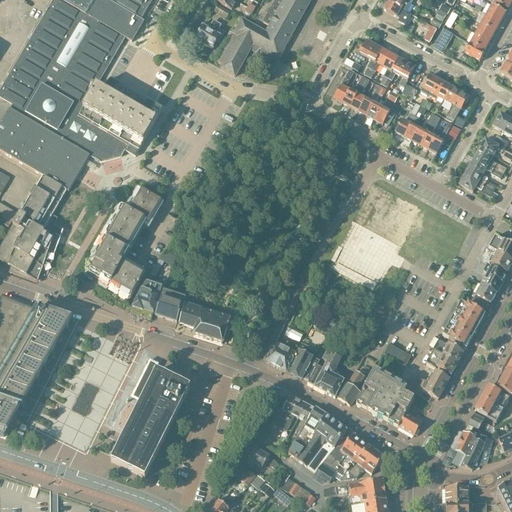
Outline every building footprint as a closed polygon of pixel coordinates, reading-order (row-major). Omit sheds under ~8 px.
[(9,110),(0,124),(0,152),(42,177),(19,216),(2,246),(0,249),(0,261),(11,268),(10,270),(34,279),(37,272),(46,276),(47,273),(48,273),(53,258),(57,247),(59,243),(61,236),(63,232),(58,229),(54,227),(55,223),(56,223),(57,219),(52,217),(66,192),(68,193),(76,180),(79,175),(83,167),(89,157),(101,164),(110,161),(122,158),(125,152),(135,158),(156,122),(161,113),(156,109),(150,119),(146,117),(142,114),(139,113),(132,109),(129,107),(122,103),(119,101),(112,97),(109,95),(102,91),(99,89),(96,87),(125,39),(132,43),(134,39),(136,35),(144,22),(141,20),(152,0),(52,0),(11,71),(0,90),(0,99),(11,106),(9,110)] [(218,0),(217,2),(232,11),(236,3),(230,0),(218,0)] [(251,25),(250,24),(241,19),(233,34),(229,32),(227,37),(231,40),(217,64),(222,66),(220,70),(234,78),(250,50),(255,53),(253,57),(258,60),(260,56),(270,62),(273,57),(278,59),(310,0),(282,0),(283,0),(282,0),(275,0),(262,23),(268,27),(265,32),(255,27),(268,6),(264,3),(251,25)] [(389,0),(388,3),(406,13),(410,5),(401,0),(389,0)] [(511,0),(494,0),(493,3),(507,11),(511,2),(511,0)] [(406,13),(388,3),(383,11),(399,20),(398,23),(404,26),(405,26),(410,16),(406,13)] [(442,5),(438,11),(446,15),(449,9),(442,5)] [(214,11),(222,16),(226,18),(229,13),(225,11),(217,6),(214,11)] [(476,6),(473,11),(479,14),(482,9),(476,6)] [(491,6),(485,17),(500,24),(505,14),(491,6)] [(439,11),(435,19),(441,22),(446,15),(438,11),(439,11)] [(452,14),(447,21),(453,25),(457,17),(452,14)] [(485,17),(480,27),(494,35),(500,24),(485,17)] [(430,25),(437,29),(441,22),(435,19),(434,19),(430,25)] [(225,34),(218,30),(220,26),(213,22),(211,26),(205,23),(195,40),(212,51),(219,38),(222,40),(225,34)] [(424,40),(429,43),(436,30),(430,27),(430,28),(424,24),(422,28),(429,32),(424,40)] [(413,28),(405,26),(404,26),(402,30),(410,36),(413,28)] [(480,27),(474,37),(488,45),(494,35),(480,27)] [(474,37),(469,47),(484,55),(485,53),(484,53),(488,45),(474,37)] [(367,60),(374,47),(365,42),(358,55),(356,53),(352,60),(355,61),(354,62),(359,65),(363,58),(367,60)] [(366,69),(367,69),(364,76),(367,78),(382,51),(374,47),(367,60),(370,62),(366,69)] [(464,55),(479,63),(484,55),(469,47),(464,55)] [(382,51),(367,78),(371,80),(374,75),(379,67),(382,69),(390,56),(382,51)] [(383,78),(379,85),(383,87),(398,60),(390,56),(382,69),(386,71),(383,78)] [(398,60),(383,87),(387,89),(390,83),(386,81),(387,80),(391,83),(395,76),(399,78),(406,64),(398,60)] [(406,64),(399,78),(402,80),(399,87),(403,89),(414,69),(406,64)] [(505,66),(500,75),(505,78),(511,81),(511,68),(505,65),(505,66)] [(427,97),(431,99),(440,83),(429,77),(420,93),(421,93),(420,94),(426,98),(427,97)] [(349,91),(342,104),(349,109),(365,80),(361,78),(357,86),(356,86),(353,93),(349,91)] [(333,100),(342,104),(349,91),(345,89),(349,82),(344,80),(333,100)] [(365,80),(349,109),(358,113),(365,100),(361,98),(365,91),(364,91),(369,82),(365,80)] [(440,83),(431,99),(435,101),(437,99),(443,103),(451,89),(440,83)] [(401,98),(405,101),(406,100),(412,89),(407,86),(401,98)] [(365,100),(358,113),(366,118),(381,89),(378,87),(373,95),(369,102),(365,100)] [(381,89),(366,118),(374,122),(381,108),(377,106),(381,100),(380,99),(385,91),(381,89)] [(412,89),(406,100),(411,103),(417,92),(412,89)] [(446,118),(445,120),(453,124),(460,112),(466,100),(466,97),(451,89),(443,103),(452,107),(446,118)] [(387,100),(394,104),(398,97),(391,92),(387,100)] [(381,108),(374,122),(382,127),(383,125),(390,113),(393,106),(386,103),(383,109),(381,108)] [(417,113),(422,116),(425,111),(424,110),(420,108),(417,113)] [(395,116),(390,113),(383,125),(388,128),(395,116)] [(499,115),(492,128),(503,134),(511,120),(501,114),(500,115),(499,115)] [(395,134),(403,138),(414,118),(410,116),(406,123),(402,120),(395,134)] [(417,132),(411,143),(419,147),(427,132),(435,118),(431,116),(422,131),(419,129),(417,132)] [(414,118),(403,138),(411,143),(417,132),(419,129),(415,127),(419,121),(414,118)] [(427,132),(419,147),(427,152),(434,139),(430,137),(439,120),(435,118),(427,132)] [(511,120),(503,134),(511,138),(511,120)] [(434,139),(427,152),(436,156),(443,143),(452,127),(447,125),(438,141),(434,139)] [(452,135),(457,137),(460,132),(454,129),(452,135)] [(501,140),(497,146),(505,151),(509,144),(501,139),(501,140)] [(479,150),(493,158),(496,152),(501,155),(500,157),(510,162),(511,159),(511,156),(499,148),(484,140),(479,150)] [(474,159),(503,176),(506,170),(496,164),(495,166),(490,163),(493,158),(479,150),(474,159)] [(468,169),(482,176),(485,171),(491,174),(490,175),(500,180),(503,176),(474,159),(468,169)] [(463,177),(492,194),(496,188),(486,183),(485,184),(480,181),(482,176),(468,169),(463,177)] [(0,194),(1,195),(10,179),(0,173),(0,194)] [(458,187),(472,195),(475,189),(480,192),(480,193),(490,199),(492,194),(463,177),(458,187)] [(374,182),(369,190),(384,199),(388,191),(374,182)] [(89,259),(94,263),(90,271),(86,278),(91,281),(93,278),(130,300),(131,297),(143,277),(144,274),(134,268),(132,270),(123,265),(123,264),(120,263),(144,222),(148,225),(161,203),(141,191),(141,192),(136,189),(124,210),(118,206),(114,213),(115,214),(89,259)] [(369,190),(365,198),(380,206),(384,199),(369,190)] [(408,191),(400,206),(406,210),(415,195),(408,191)] [(415,195),(406,210),(410,212),(412,213),(420,198),(415,195)] [(365,198),(361,205),(362,205),(375,213),(380,206),(365,198)] [(420,198),(412,213),(413,214),(418,216),(426,202),(420,198)] [(426,202),(418,216),(422,219),(423,220),(432,205),(426,202)] [(0,204),(0,223),(8,228),(16,216),(17,214),(0,204)] [(362,205),(357,213),(372,221),(376,214),(375,213),(362,205)] [(432,205),(423,220),(425,221),(429,223),(438,209),(432,205)] [(438,209),(429,223),(433,226),(435,227),(444,212),(438,209)] [(444,212),(435,227),(437,228),(441,230),(449,216),(444,212)] [(357,213),(353,220),(367,229),(372,221),(357,213)] [(449,216),(441,230),(445,233),(446,234),(455,219),(449,216)] [(455,219),(446,234),(448,235),(452,237),(461,222),(455,219)] [(353,220),(349,227),(363,236),(367,229),(353,220)] [(461,222),(452,237),(457,240),(458,240),(467,226),(461,222)] [(467,226),(458,240),(460,241),(464,244),(473,230),(467,226)] [(349,227),(344,235),(359,243),(363,236),(349,227)] [(424,241),(409,232),(405,238),(420,247),(424,241)] [(344,235),(340,242),(354,251),(359,243),(344,235)] [(497,254),(511,262),(511,247),(494,237),(488,250),(497,254)] [(420,247),(405,238),(402,244),(416,253),(420,247)] [(340,242),(335,249),(350,258),(354,251),(340,242)] [(416,253),(402,244),(398,250),(413,259),(416,253)] [(413,259),(398,250),(395,256),(410,264),(413,259)] [(335,252),(330,261),(346,270),(351,262),(335,252)] [(165,253),(161,260),(171,267),(176,260),(165,253)] [(506,275),(511,263),(511,262),(497,254),(490,266),(506,275)] [(410,264),(395,256),(392,261),(406,270),(410,264)] [(330,261),(325,269),(341,279),(346,270),(330,261)] [(406,270),(392,261),(388,267),(403,276),(406,270)] [(403,276),(388,267),(385,273),(399,282),(403,276)] [(487,276),(481,287),(496,295),(506,277),(487,267),(483,274),(487,276)] [(325,269),(320,277),(336,287),(341,279),(325,269)] [(399,282),(385,273),(381,279),(396,287),(399,282)] [(320,277),(315,285),(331,295),(336,287),(320,277)] [(396,287),(381,279),(378,284),(392,293),(396,287)] [(146,283),(131,309),(132,309),(130,315),(150,322),(161,288),(146,283)] [(392,293),(378,284),(374,290),(389,299),(392,293)] [(315,285),(310,294),(326,304),(331,295),(315,285)] [(481,287),(472,304),(482,310),(485,304),(490,306),(496,295),(481,287)] [(389,299),(374,290),(371,296),(385,305),(389,299)] [(163,291),(154,317),(177,324),(185,299),(163,291)] [(0,437),(5,439),(9,431),(8,430),(17,414),(18,415),(21,410),(22,409),(21,409),(69,324),(45,314),(45,313),(40,310),(41,310),(40,310),(39,312),(2,297),(2,296),(1,296),(0,299),(0,437)] [(194,330),(193,336),(222,345),(230,320),(185,305),(179,325),(194,330)] [(450,341),(465,350),(484,316),(469,307),(450,341)] [(331,326),(341,332),(346,324),(336,318),(331,326)] [(274,345),(266,360),(264,363),(286,374),(295,357),(297,352),(298,352),(297,351),(294,355),(286,351),(287,350),(281,347),(280,348),(274,345)] [(399,365),(405,368),(411,358),(405,355),(395,349),(389,346),(383,356),(389,359),(389,358),(399,364),(399,365)] [(448,347),(442,358),(457,366),(458,364),(463,355),(455,351),(448,347)] [(295,357),(286,374),(301,382),(303,378),(309,381),(317,368),(319,363),(313,360),(298,352),(297,352),(295,357)] [(435,371),(436,370),(442,358),(433,353),(426,366),(435,371)] [(317,368),(309,381),(307,384),(313,388),(334,399),(344,382),(341,380),(342,378),(336,374),(337,373),(335,372),(341,361),(330,355),(330,356),(325,354),(321,361),(326,364),(322,371),(317,368)] [(442,358),(436,370),(450,378),(457,366),(442,358)] [(124,436),(110,463),(145,480),(190,389),(156,372),(156,373),(154,372),(157,367),(150,363),(133,397),(141,401),(124,436)] [(511,375),(506,372),(496,389),(511,397),(511,375)] [(361,406),(360,409),(398,429),(405,416),(416,397),(401,389),(401,388),(374,373),(357,404),(361,406)] [(418,381),(414,389),(411,393),(430,403),(432,399),(438,402),(449,381),(435,373),(428,386),(418,381)] [(338,399),(350,407),(359,394),(355,391),(361,381),(353,376),(338,399)] [(475,412),(496,424),(509,400),(488,388),(475,412)] [(287,423),(298,402),(290,398),(282,412),(286,414),(282,420),(286,422),(287,423)] [(297,420),(305,405),(298,402),(287,423),(291,425),(294,418),(297,420)] [(302,422),(298,429),(296,432),(300,434),(302,431),(313,410),(305,405),(297,420),(302,422)] [(315,411),(288,455),(306,468),(338,426),(322,415),(315,411)] [(474,414),(467,426),(477,431),(484,420),(474,414)] [(405,416),(398,429),(413,437),(423,421),(416,417),(414,421),(405,416)] [(286,422),(281,430),(286,433),(291,425),(287,423),(286,422)] [(481,431),(487,433),(490,427),(484,424),(481,431)] [(338,426),(306,468),(315,475),(321,465),(335,449),(346,434),(347,433),(338,426)] [(459,446),(455,452),(465,458),(477,435),(471,433),(471,435),(464,431),(457,445),(459,446)] [(321,465),(315,475),(312,479),(321,486),(329,484),(336,474),(339,475),(336,479),(340,482),(343,478),(346,473),(350,468),(354,467),(368,448),(347,433),(346,434),(335,449),(321,465)] [(465,458),(460,468),(471,472),(484,446),(486,439),(477,435),(465,458)] [(504,456),(511,451),(511,441),(510,437),(498,442),(504,456)] [(343,478),(340,482),(341,483),(356,480),(361,473),(359,472),(361,469),(371,477),(383,460),(368,448),(354,467),(350,468),(346,473),(343,478)] [(274,470),(278,465),(267,457),(255,450),(245,464),(253,469),(255,466),(262,470),(266,463),(271,466),(270,467),(274,470)] [(247,488),(256,477),(250,472),(241,482),(247,488)] [(279,480),(285,484),(290,477),(284,473),(279,480)] [(257,476),(250,485),(258,491),(264,482),(257,476)] [(287,494),(293,484),(288,481),(281,491),(287,494)] [(372,484),(323,491),(324,500),(347,496),(348,500),(359,498),(361,505),(386,502),(383,485),(383,482),(372,484)] [(511,511),(511,482),(497,490),(508,511),(511,511)] [(265,485),(260,492),(268,499),(273,492),(265,485)] [(294,485),(288,494),(293,498),(299,488),(294,485)] [(299,488),(293,498),(298,501),(304,491),(299,488)] [(445,505),(445,506),(468,506),(467,488),(445,489),(445,505)] [(304,491),(298,501),(310,508),(315,500),(309,496),(310,495),(304,491)] [(226,511),(232,505),(223,498),(219,503),(216,501),(211,508),(212,509),(210,511),(226,511)] [(387,511),(386,502),(361,505),(338,509),(338,511),(387,511)]
